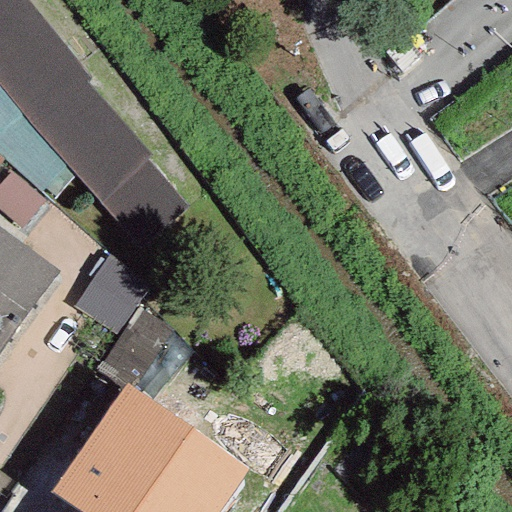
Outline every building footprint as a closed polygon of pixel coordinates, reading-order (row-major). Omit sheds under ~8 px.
[(138,249),(185,211),(144,163),(149,159),(85,87),(89,83),(20,0),(0,0),(0,90),(63,165),(138,249)] [(63,165),(0,90),(0,157),(7,166),(39,194),(63,165)] [(0,216),(22,236),(49,203),(39,194),(7,166),(0,175),(0,216)] [(0,351),(49,288),(0,250),(0,351)] [(114,334),(145,293),(107,261),(74,306),(114,334)] [(97,374),(126,391),(133,386),(166,337),(165,330),(139,312),(97,374)] [(83,511),(208,511),(228,484),(129,414),(68,501),(83,511)]
